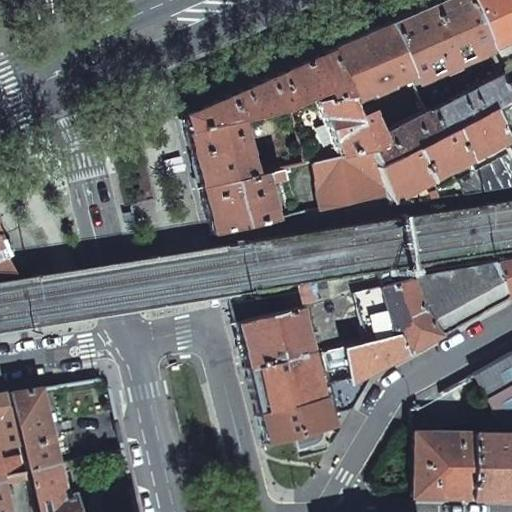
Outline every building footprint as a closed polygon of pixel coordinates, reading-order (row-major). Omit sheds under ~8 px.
[(438,0),(422,7),(386,23),(409,72),(423,105),(452,91),(444,77),(462,70),(459,63),(487,50),(475,22),(464,0),(438,0)] [(511,0),(464,0),(475,22),(509,7),(511,5),(511,0)] [(507,95),(511,92),(511,12),(509,7),(475,22),(487,50),(497,75),(507,95)] [(369,93),(409,72),(386,23),(355,37),(324,51),(343,94),(346,99),(369,92),(369,93)] [(237,119),(285,108),(311,101),(343,94),(324,51),(244,86),(180,114),(183,131),(237,119)] [(497,75),(427,111),(437,134),(450,127),(489,107),(507,95),(497,75)] [(311,101),(335,155),(367,148),(353,115),(346,99),(343,94),(311,101)] [(450,127),(468,158),(505,138),(489,107),(450,127)] [(255,121),(259,135),(291,128),(285,108),(237,119),(238,124),(255,121)] [(378,131),(370,114),(367,108),(353,115),(367,148),(375,166),(413,146),(437,134),(427,111),(377,136),(375,132),(378,131)] [(191,159),(198,187),(251,175),(238,124),(237,119),(183,131),(191,159)] [(413,146),(430,179),(468,158),(450,127),(437,134),(413,146)] [(258,163),(260,173),(277,169),(300,164),(294,139),(284,141),(287,152),(262,158),(258,163)] [(387,192),(390,200),(430,179),(413,146),(375,166),(387,192)] [(310,171),(318,208),(374,195),(387,192),(375,166),(367,148),(335,155),(300,164),(277,169),(279,177),(310,171)] [(473,170),(485,190),(511,186),(511,185),(511,165),(505,153),(473,170)] [(201,198),(209,234),(272,219),(263,181),(279,177),(277,169),(260,173),(251,175),(198,187),(201,198)] [(456,179),(464,194),(465,194),(485,190),(473,170),(456,179)] [(430,195),(432,199),(440,198),(437,191),(430,195)] [(374,195),(375,204),(391,201),(390,200),(387,192),(374,195)] [(133,229),(129,209),(125,210),(122,211),(126,230),(133,229)] [(0,278),(12,277),(10,273),(0,250),(0,278)] [(491,258),(506,297),(511,294),(511,258),(507,259),(507,255),(491,258)] [(421,269),(377,276),(378,285),(409,278),(438,335),(506,297),(491,258),(468,261),(470,267),(422,275),(421,269)] [(378,285),(391,333),(396,331),(407,352),(438,335),(409,278),(378,285)] [(0,281),(0,321),(19,318),(12,280),(0,281)] [(308,287),(227,301),(231,318),(232,323),(296,306),(308,304),(311,303),(308,287)] [(296,306),(232,323),(240,353),(243,368),(307,352),(296,306)] [(370,372),(407,352),(396,331),(373,337),(341,345),(349,376),(352,388),(362,385),(370,372)] [(511,351),(470,374),(502,431),(504,431),(505,431),(507,431),(508,432),(510,433),(511,434),(511,436),(511,438),(511,441),(511,443),(511,442),(511,351)] [(256,416),(318,398),(315,384),(307,352),(243,368),(252,400),(256,416)] [(327,381),(333,401),(336,410),(350,407),(362,385),(352,388),(349,376),(327,381)] [(38,387),(7,392),(18,442),(23,462),(24,469),(55,462),(47,425),(38,387)] [(0,393),(0,474),(5,473),(24,469),(23,462),(0,468),(0,447),(18,442),(7,392),(0,393)] [(256,416),(263,444),(289,437),(293,436),(294,436),(326,427),(322,412),(318,398),(256,416)] [(502,431),(409,431),(408,496),(452,496),(511,497),(511,442),(511,443),(511,441),(511,438),(511,436),(511,434),(510,433),(508,432),(507,431),(505,431),(504,431),(502,431)] [(55,462),(24,469),(33,511),(74,511),(71,494),(62,496),(60,484),(63,480),(60,470),(57,467),(57,468),(55,462)] [(33,511),(24,469),(5,473),(13,511),(33,511)]
